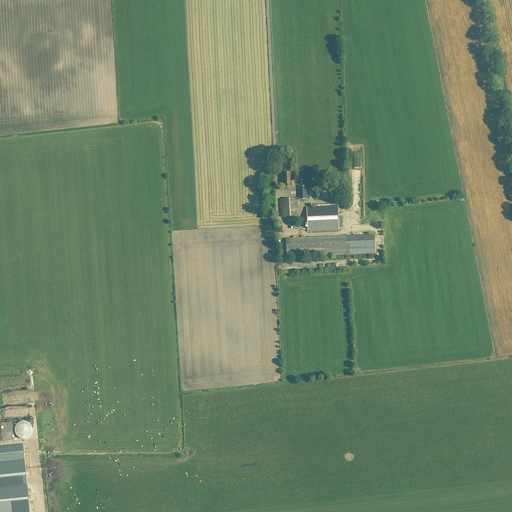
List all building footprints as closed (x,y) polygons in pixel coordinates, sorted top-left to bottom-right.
[(282,188),(291,187),(291,173),(281,173),(282,188)] [(331,184),(319,184),(319,199),(332,199),(331,184)] [(281,218),(298,217),(297,199),(280,200),(281,218)] [(339,231),(338,212),(338,207),(306,208),(307,233),(339,231)] [(292,258),(292,257),(375,254),(374,237),(286,240),(286,258),(292,258)] [(25,422),(23,422),(21,422),(19,423),(18,424),(17,425),(16,426),(15,427),(15,428),(14,431),(15,433),(15,434),(17,436),(19,438),(20,439),(21,439),(23,440),(24,440),(26,439),(27,438),(29,437),(31,435),(32,433),(32,432),(32,430),(32,429),(31,428),(31,426),(29,424),(28,423),(25,422)] [(0,441),(13,440),(11,423),(0,424),(0,441)] [(0,489),(27,487),(23,445),(0,447),(0,489)] [(46,478),(37,479),(40,506),(49,505),(46,478)]
